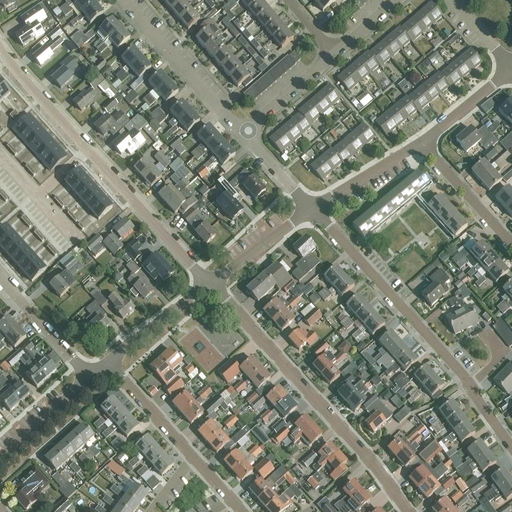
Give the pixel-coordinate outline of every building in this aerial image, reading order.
[(9,13),(17,8),(14,5),(15,4),(12,0),(0,0),(0,9),(2,12),(6,9),(9,13)] [(45,0),(50,8),(63,0),(45,0)] [(62,13),(69,7),(74,4),(79,0),(67,0),(65,2),(66,4),(59,9),(58,7),(52,11),(56,17),(62,13)] [(82,14),(95,4),(92,0),(79,0),(74,4),(82,13),(82,14)] [(171,11),(183,1),(181,0),(164,0),(163,1),(171,11)] [(215,7),(209,0),(203,0),(205,3),(205,2),(211,10),(215,7)] [(239,2),(237,0),(231,0),(221,10),(231,22),(235,18),(230,12),(237,6),(236,5),(239,2)] [(249,10),(260,0),(240,0),(240,1),(249,10)] [(257,20),(269,10),(260,0),(249,10),(257,20)] [(335,1),(334,0),(317,0),(314,2),(323,12),(335,1)] [(359,0),(351,0),(352,0),(359,9),(364,5),(359,0)] [(180,21),(191,11),(183,1),(171,11),(180,21)] [(420,12),(432,25),(442,16),(431,3),(420,12)] [(90,24),(103,14),(95,4),(82,14),(82,13),(77,17),(69,23),(73,27),(85,17),(90,24)] [(20,19),(26,28),(15,36),(23,47),(34,39),(36,41),(44,35),(38,26),(47,20),(38,6),(20,19)] [(69,7),(62,13),(65,17),(72,11),(69,7)] [(205,23),(210,19),(217,13),(214,9),(202,19),(205,23)] [(265,30),(277,19),(269,10),(257,20),(265,30)] [(191,11),(180,21),(188,30),(200,20),(191,11)] [(410,20),(422,34),(432,25),(420,12),(410,20)] [(121,29),(112,19),(100,30),(95,34),(92,30),(84,36),(75,45),(86,59),(93,53),(85,45),(96,35),(101,41),(94,47),(97,51),(121,29)] [(210,19),(205,23),(198,29),(202,34),(196,39),(204,49),(220,35),(222,34),(210,19)] [(225,19),(221,22),(227,29),(231,26),(225,19)] [(277,19),(265,30),(273,39),(285,29),(277,19)] [(412,42),(422,34),(410,20),(400,29),(411,41),(412,42)] [(240,31),(243,28),(237,21),(233,24),(240,31)] [(231,26),(227,29),(236,38),(239,35),(231,26)] [(411,41),(400,29),(399,27),(389,36),(401,50),(411,41)] [(50,54),(63,43),(58,37),(62,34),(57,28),(48,36),(53,41),(45,48),(45,47),(33,57),(40,66),(52,56),(50,54)] [(125,33),(121,29),(97,51),(101,54),(112,43),(118,49),(130,38),(129,38),(130,36),(127,32),(125,33)] [(285,29),(273,39),(281,49),(293,39),(285,29)] [(250,43),(254,40),(245,30),(242,33),(250,43)] [(84,36),(80,31),(70,39),(75,45),(84,36)] [(224,40),(220,36),(220,35),(204,49),(213,59),(224,49),(219,43),(224,40)] [(390,58),(401,50),(389,36),(379,45),(390,58)] [(244,48),(248,45),(242,38),(238,41),(244,48)] [(258,53),(262,49),(254,40),(250,43),(258,53)] [(252,58),(256,55),(250,47),(248,45),(244,48),(246,50),(252,58)] [(380,67),(390,58),(379,45),(369,54),(379,66),(380,67)] [(127,66),(130,69),(142,58),(134,49),(121,60),(127,66)] [(221,68),(232,58),(224,49),(213,59),(221,68)] [(262,49),(258,53),(264,60),(268,57),(262,49)] [(460,58),(471,72),(482,63),(470,49),(460,58)] [(369,74),(379,66),(369,54),(367,52),(357,61),(369,74)] [(294,53),(289,58),(294,64),(300,60),(294,53)] [(437,53),(431,58),(435,62),(440,58),(437,53)] [(287,56),(282,60),(290,69),(295,65),(294,64),(289,58),(287,56)] [(60,89),(72,79),(68,74),(77,66),(69,57),(61,64),(65,68),(52,79),(60,89)] [(260,67),(264,64),(258,57),(254,60),(260,67)] [(139,79),(151,68),(142,58),(130,69),(139,79)] [(229,78),(241,68),(232,58),(221,68),(229,78)] [(461,80),(471,72),(460,58),(450,66),(461,80)] [(99,72),(107,65),(102,59),(93,66),(99,72)] [(282,60),(277,65),(285,74),(290,69),(282,60)] [(359,83),(369,74),(357,61),(347,70),(359,83)] [(277,65),(273,69),(280,78),(285,74),(277,65)] [(104,78),(112,71),(108,66),(100,73),(104,78)] [(450,66),(439,75),(449,87),(450,89),(461,80),(450,66)] [(96,71),(92,67),(88,72),(92,76),(96,71)] [(241,68),(229,78),(237,87),(249,77),(241,68)] [(273,69),(268,73),(276,82),(280,78),(273,69)] [(115,76),(118,80),(126,74),(122,70),(115,76)] [(349,92),(359,83),(347,70),(337,78),(349,92)] [(112,98),(118,93),(106,80),(105,80),(97,72),(85,82),(93,91),(99,86),(105,92),(111,99),(112,98)] [(154,90),(157,94),(170,82),(161,73),(148,84),(154,90)] [(268,73),(263,77),(271,86),(276,82),(268,73)] [(126,74),(118,80),(121,84),(129,77),(126,74)] [(439,75),(438,74),(428,82),(439,95),(449,87),(439,75)] [(263,77),(258,82),(266,91),(271,86),(263,77)] [(132,91),(133,91),(142,83),(139,79),(129,88),(132,91)] [(408,85),(405,81),(398,86),(402,91),(408,85)] [(170,82),(157,94),(166,103),(178,92),(170,82)] [(258,82),(253,86),(261,95),(266,91),(258,82)] [(428,104),(439,95),(428,82),(417,90),(428,104)] [(0,83),(0,98),(2,101),(10,94),(0,83)] [(253,86),(248,90),(256,99),(261,95),(253,86)] [(330,108),(340,99),(329,86),(319,94),(330,108)] [(86,94),(85,93),(74,103),(81,111),(86,107),(87,108),(92,103),(91,102),(93,101),(91,99),(95,95),(90,90),(86,94)] [(248,90),(243,94),(251,103),(256,99),(248,90)] [(418,112),(428,104),(417,90),(407,99),(417,111),(418,112)] [(133,91),(132,91),(124,99),(129,105),(138,97),(133,91)] [(145,104),(154,97),(150,93),(149,94),(142,101),(145,104)] [(309,103),(320,117),(330,108),(319,94),(309,103)] [(157,101),(154,97),(145,104),(136,113),(138,115),(139,115),(144,111),(145,112),(149,108),(156,102),(157,101)] [(395,105),(407,119),(417,111),(407,99),(406,97),(395,105)] [(112,98),(111,99),(102,108),(107,114),(118,104),(112,98)] [(507,121),(511,116),(511,99),(508,104),(506,102),(501,106),(503,108),(498,112),(507,121)] [(174,127),(179,123),(191,112),(182,102),(170,113),(175,118),(168,124),(172,128),(174,127)] [(310,125),(320,117),(309,103),(298,112),(300,114),(310,125)] [(396,128),(407,119),(395,105),(385,114),(396,128)] [(154,121),(162,114),(158,109),(150,116),(154,121)] [(129,122),(120,112),(111,121),(107,116),(95,127),(103,136),(109,131),(113,136),(129,122)] [(179,123),(187,132),(200,121),(191,112),(179,123)] [(149,125),(155,133),(161,128),(158,125),(166,118),(162,114),(154,121),(149,125)] [(312,127),(310,125),(300,114),(290,122),(301,136),(312,127)] [(386,136),(396,128),(385,114),(375,122),(386,136)] [(155,133),(149,125),(142,118),(139,115),(138,115),(130,122),(139,132),(142,129),(149,136),(146,138),(150,143),(153,146),(152,147),(156,151),(165,144),(161,140),(155,133)] [(29,116),(13,130),(22,141),(39,126),(29,116)] [(491,125),(485,119),(481,123),(492,135),(496,131),(496,130),(500,127),(495,122),(491,125)] [(291,144),(301,136),(290,122),(279,131),(291,144)] [(352,133),(364,147),(374,138),(362,124),(352,133)] [(39,126),(22,141),(31,151),(48,136),(39,126)] [(205,147),(218,136),(209,126),(197,137),(205,147)] [(177,131),(174,127),(172,128),(161,138),(164,142),(170,137),(177,131)] [(493,138),(484,127),(475,134),(470,129),(456,141),(466,153),(479,142),(482,147),(493,138)] [(143,143),(133,131),(124,139),(123,137),(112,146),(121,155),(126,150),(130,155),(143,143)] [(281,153),(291,144),(279,131),(269,140),(281,153)] [(354,155),(364,147),(352,133),(342,142),(354,155)] [(504,148),(511,140),(511,133),(500,143),(504,148)] [(48,136),(31,151),(41,161),(44,159),(57,146),(48,136)] [(214,156),(226,145),(218,136),(205,147),(201,151),(205,155),(209,151),(214,156)] [(173,152),(183,143),(177,137),(167,146),(173,152)] [(344,164),(354,155),(342,142),(332,151),(342,162),(344,164)] [(234,165),(230,160),(235,155),(226,145),(214,156),(209,161),(213,165),(214,165),(218,161),(223,166),(220,168),(225,174),(234,165)] [(44,159),(41,161),(50,172),(67,157),(57,146),(44,159)] [(193,158),(193,157),(196,155),(201,151),(198,148),(190,155),(193,158)] [(488,162),(497,154),(491,148),(482,155),(488,162)] [(321,158),(332,171),(342,162),(332,151),(331,149),(321,158)] [(196,155),(193,157),(197,161),(205,155),(201,151),(196,155)] [(159,164),(165,158),(160,152),(154,158),(159,164)] [(494,164),(497,167),(505,161),(510,155),(507,152),(501,157),(494,164)] [(165,158),(159,164),(164,170),(171,164),(165,158)] [(322,180),(332,171),(321,158),(310,167),(322,180)] [(174,174),(183,165),(177,159),(169,167),(174,174)] [(142,178),(154,168),(146,160),(134,170),(142,178)] [(203,166),(196,173),(197,175),(198,174),(202,179),(209,174),(209,173),(207,171),(213,165),(209,161),(203,166)] [(480,182),(493,171),(484,161),(471,172),(480,182)] [(493,171),(480,182),(489,192),(501,181),(496,175),(500,171),(508,164),(505,161),(497,167),(493,171)] [(154,168),(142,178),(150,187),(161,177),(154,168)] [(178,195),(185,189),(189,185),(184,180),(190,175),(183,168),(171,179),(178,186),(173,190),(170,186),(159,196),(166,205),(178,195)] [(229,185),(234,190),(241,183),(244,187),(255,200),(260,196),(261,197),(262,197),(265,195),(265,194),(264,193),(265,191),(254,178),(251,181),(249,178),(251,176),(246,170),(229,185)] [(511,170),(502,179),(506,184),(511,178),(511,170)] [(79,171),(66,184),(72,191),(86,179),(79,171)] [(407,181),(419,196),(430,187),(428,185),(430,183),(426,177),(423,179),(417,172),(407,181)] [(86,179),(72,191),(79,198),(92,186),(86,179)] [(408,205),(419,196),(407,181),(396,190),(408,205)] [(38,211),(54,196),(41,183),(25,198),(38,211)] [(92,186),(79,198),(85,205),(99,193),(92,186)] [(227,196),(218,204),(221,208),(232,221),(243,211),(234,201),(239,196),(234,190),(230,186),(223,192),(227,196)] [(504,209),(511,202),(511,192),(508,188),(496,199),(504,209)] [(178,195),(166,205),(175,214),(178,211),(182,216),(197,203),(185,189),(178,195)] [(397,214),(408,205),(396,190),(385,199),(397,214)] [(99,193),(85,205),(92,213),(105,200),(99,193)] [(434,219),(449,206),(439,196),(434,201),(428,195),(419,204),(425,210),(426,209),(434,219)] [(386,223),(397,214),(385,199),(374,208),(386,223)] [(105,200),(92,213),(98,220),(112,208),(105,200)] [(201,201),(197,205),(201,210),(205,206),(201,201)] [(443,229),(458,216),(449,206),(434,219),(443,229)] [(376,232),(386,223),(374,208),(363,217),(376,232)] [(192,210),(183,218),(189,224),(197,232),(196,233),(207,244),(215,236),(205,225),(197,216),(198,216),(195,213),(192,210)] [(458,216),(443,229),(452,239),(467,227),(458,216)] [(365,241),(376,232),(363,217),(352,226),(365,241)] [(123,247),(118,242),(133,229),(124,220),(113,230),(115,233),(107,240),(108,240),(105,243),(98,235),(85,247),(93,256),(99,250),(101,252),(107,247),(114,255),(123,247)] [(31,233),(39,226),(36,221),(28,229),(31,233)] [(6,227),(0,232),(0,245),(13,234),(6,227)] [(13,234),(0,245),(0,247),(6,254),(20,241),(13,234)] [(298,282),(305,276),(319,263),(310,253),(315,248),(305,238),(293,249),(302,259),(295,265),(298,268),(291,274),(298,282)] [(20,241),(6,254),(12,261),(26,248),(20,241)] [(141,248),(135,241),(131,245),(124,251),(134,262),(140,256),(137,252),(141,248)] [(472,269),(490,253),(482,243),(465,258),(460,253),(451,260),(456,266),(460,270),(467,264),(472,269)] [(26,248),(12,261),(19,268),(32,256),(26,248)] [(439,257),(444,262),(449,258),(444,253),(439,257)] [(487,274),(499,263),(490,253),(472,269),(466,274),(470,278),(477,272),(477,273),(482,268),(487,274)] [(127,264),(132,260),(127,255),(122,259),(127,264)] [(160,259),(156,255),(142,268),(154,281),(159,277),(164,283),(173,274),(164,264),(165,262),(162,258),(160,259)] [(32,256),(19,268),(25,275),(39,263),(32,256)] [(74,272),(80,266),(72,257),(62,266),(68,272),(70,269),(74,272)] [(140,282),(134,275),(139,270),(131,262),(125,267),(131,274),(128,276),(130,278),(127,281),(134,288),(129,292),(135,299),(139,295),(144,300),(153,292),(142,280),(140,282)] [(39,263),(25,275),(32,283),(46,270),(39,263)] [(499,263),(487,274),(496,283),(508,272),(499,263)] [(282,289),(290,281),(276,264),(247,290),(257,302),(275,287),(279,291),(282,289)] [(332,288),(345,276),(336,266),(324,278),(332,288)] [(431,306),(444,295),(448,291),(443,285),(449,279),(440,269),(429,279),(434,285),(422,296),(431,306)] [(66,280),(69,277),(65,273),(60,278),(59,277),(49,287),(59,298),(71,287),(66,280)] [(118,284),(123,279),(118,273),(113,278),(118,284)] [(341,297),(354,286),(345,276),(332,288),(328,291),(321,298),(324,302),(332,296),(332,297),(337,293),(341,297)] [(463,285),(468,280),(464,277),(459,281),(463,285)] [(478,288),(486,281),(482,277),(475,284),(478,288)] [(295,286),(290,281),(282,289),(286,294),(295,286)] [(499,311),(511,299),(511,282),(502,291),(505,295),(501,299),(503,301),(496,308),(499,311)] [(454,295),(455,297),(460,295),(462,299),(472,295),(468,291),(464,286),(463,287),(458,291),(454,295)] [(321,298),(328,291),(325,288),(318,295),(321,298)] [(98,293),(95,289),(89,294),(101,308),(107,302),(98,293)] [(114,295),(108,300),(116,309),(114,311),(122,320),(128,314),(129,315),(133,312),(132,311),(133,310),(126,301),(122,304),(114,295)] [(296,306),(300,302),(296,297),(291,301),(296,306)] [(354,317),(367,306),(358,297),(346,308),(354,317)] [(455,297),(452,299),(455,307),(458,312),(467,329),(478,323),(469,306),(464,309),(461,301),(458,302),(455,297)] [(264,312),(272,322),(284,311),(288,307),(289,306),(287,304),(281,298),(276,302),(276,301),(264,312)] [(511,299),(499,311),(503,315),(510,308),(511,308),(511,299)] [(288,307),(291,310),(296,306),(291,301),(287,304),(289,306),(288,307)] [(99,335),(108,327),(100,319),(104,315),(93,302),(85,310),(91,316),(85,321),(99,335)] [(315,308),(312,303),(309,306),(309,305),(300,313),(305,319),(313,310),(315,308)] [(363,326),(375,315),(367,306),(354,317),(363,326)] [(309,327),(321,317),(315,310),(303,321),(309,327)] [(284,311),(272,322),(281,332),(293,321),(287,315),(284,311)] [(467,329),(458,312),(446,318),(455,335),(467,329)] [(384,325),(375,315),(363,326),(372,336),(384,325)] [(343,327),(350,321),(347,317),(340,324),(343,327)] [(0,343),(6,338),(18,328),(8,318),(0,325),(0,331),(1,333),(0,334),(0,343)] [(496,332),(504,325),(500,319),(497,321),(498,322),(492,327),(496,332)] [(350,321),(343,327),(346,331),(354,324),(350,321)] [(499,336),(508,329),(504,325),(496,332),(499,336)] [(180,340),(204,375),(223,362),(199,327),(180,340)] [(18,328),(6,338),(15,348),(26,337),(18,328)] [(307,335),(301,329),(297,333),(296,332),(288,340),(299,351),(307,344),(309,347),(317,339),(311,332),(307,335)] [(503,340),(511,334),(508,329),(499,336),(503,340)] [(362,334),(359,330),(351,337),(355,340),(362,334)] [(374,367),(400,343),(391,333),(379,344),(383,348),(378,353),(380,354),(370,362),(369,361),(367,363),(372,368),(373,367),(374,367)] [(511,333),(511,334),(503,340),(509,348),(511,345),(511,333)] [(337,349),(341,353),(343,356),(352,348),(346,341),(337,349)] [(25,356),(46,380),(56,370),(46,359),(41,363),(36,359),(29,352),(34,347),(29,342),(20,350),(25,356)] [(365,347),(361,342),(355,348),(359,352),(365,347)] [(318,358),(328,349),(324,343),(313,352),(318,358)] [(400,343),(376,364),(379,368),(382,365),(387,371),(396,363),(409,352),(400,343)] [(161,360),(172,372),(182,363),(171,350),(161,360)] [(6,352),(0,356),(4,361),(9,358),(6,352)] [(396,363),(387,371),(384,373),(388,377),(393,372),(395,374),(401,368),(405,373),(417,361),(409,352),(396,363)] [(321,376),(339,360),(343,356),(341,353),(333,361),(327,354),(313,367),(317,371),(316,373),(319,376),(321,376)] [(37,388),(46,380),(25,356),(21,359),(27,367),(31,372),(26,377),(37,388)] [(355,370),(363,364),(358,358),(353,363),(352,363),(340,374),(344,379),(346,379),(355,370)] [(229,359),(216,371),(227,383),(237,375),(240,378),(244,375),(249,380),(261,369),(260,368),(262,367),(258,363),(256,364),(252,359),(246,365),(243,362),(237,368),(229,359)] [(161,360),(151,369),(167,387),(164,390),(171,397),(184,386),(161,360)] [(339,360),(321,376),(330,386),(339,377),(335,371),(343,364),(342,363),(339,360)] [(502,371),(511,380),(511,362),(502,371)] [(0,371),(7,379),(14,372),(5,363),(0,367),(0,371)] [(364,363),(361,366),(366,372),(370,369),(364,363)] [(188,375),(194,370),(190,365),(184,370),(188,375)] [(423,388),(435,377),(427,367),(414,378),(423,388)] [(270,379),(261,369),(249,380),(244,384),(246,387),(247,388),(251,383),(257,390),(270,379)] [(188,376),(187,377),(191,380),(198,375),(194,370),(188,375),(187,376),(188,376)] [(507,394),(511,389),(511,380),(502,371),(493,381),(507,394)] [(397,386),(406,378),(402,374),(393,382),(397,386)] [(2,376),(0,377),(0,382),(4,387),(9,392),(19,404),(29,395),(19,383),(15,387),(10,382),(9,383),(2,376)] [(435,377),(423,388),(431,397),(444,386),(435,377)] [(190,392),(204,385),(201,378),(186,386),(190,392)] [(397,386),(391,392),(394,395),(400,390),(401,391),(410,383),(406,378),(397,386)] [(338,394),(346,403),(356,395),(364,388),(367,385),(362,380),(351,390),(348,385),(338,394)] [(238,386),(242,391),(246,387),(244,384),(242,382),(241,384),(238,386)] [(238,395),(242,391),(238,386),(234,390),(231,387),(226,391),(220,397),(219,396),(218,397),(224,403),(224,402),(235,392),(238,395)] [(157,391),(152,387),(148,391),(152,396),(157,391)] [(211,393),(209,390),(207,388),(206,388),(202,392),(207,397),(211,393)] [(366,390),(364,388),(356,395),(346,403),(354,412),(364,403),(360,399),(368,392),(366,390)] [(411,398),(418,392),(415,388),(408,395),(411,398)] [(266,399),(275,409),(287,398),(278,389),(266,399)] [(402,400),(407,396),(402,390),(397,394),(402,400)] [(185,394),(173,404),(182,415),(194,404),(194,403),(188,398),(192,395),(188,391),(185,394)] [(252,404),(260,397),(254,391),(247,398),(252,404)] [(19,404),(9,392),(0,400),(0,402),(10,413),(19,404)] [(202,401),(207,397),(202,392),(197,396),(199,398),(202,401)] [(418,392),(411,398),(407,401),(410,405),(421,395),(418,392)] [(260,397),(252,404),(249,406),(250,407),(248,409),(251,413),(254,411),(255,412),(265,402),(260,396),(260,397)] [(224,403),(218,397),(204,410),(209,416),(224,403)] [(110,419),(122,408),(113,398),(101,409),(110,419)] [(202,401),(199,398),(194,403),(194,404),(182,415),(191,425),(203,414),(198,408),(204,403),(202,401)] [(268,419),(268,420),(271,423),(280,414),(284,419),(296,409),(287,398),(275,409),(271,414),(268,411),(264,415),(268,419)] [(372,418),(365,425),(373,433),(392,416),(377,400),(365,411),(372,418)] [(446,423),(460,413),(452,402),(439,412),(446,423)] [(118,428),(130,417),(122,408),(110,419),(114,424),(110,428),(102,435),(106,440),(114,433),(114,432),(118,428)] [(454,433),(467,423),(460,413),(446,423),(454,433)] [(264,423),(268,420),(268,419),(264,415),(260,418),(264,423)] [(228,421),(233,426),(238,422),(237,421),(239,420),(237,417),(235,419),(233,416),(228,421)] [(288,438),(294,444),(301,438),(304,436),(303,435),(313,427),(309,423),(311,421),(307,416),(305,418),(304,417),(295,426),(298,429),(288,438)] [(130,417),(118,428),(127,438),(139,427),(130,417)] [(98,430),(105,423),(101,418),(93,425),(98,430)] [(428,422),(432,427),(437,423),(434,418),(428,422)] [(276,434),(284,428),(286,425),(281,420),(271,429),(276,434)] [(228,430),(233,426),(228,421),(223,425),(228,430)] [(236,425),(241,431),(245,428),(239,422),(236,425)] [(434,432),(442,426),(439,422),(437,423),(432,427),(431,428),(434,432)] [(208,444),(220,433),(211,423),(199,433),(208,444)] [(441,448),(444,446),(449,442),(451,444),(458,439),(461,444),(475,434),(467,423),(454,433),(441,442),(438,444),(439,445),(441,448)] [(74,434),(85,445),(94,437),(84,425),(74,434)] [(427,431),(422,425),(406,440),(404,438),(401,440),(399,442),(397,440),(387,450),(388,451),(388,452),(391,455),(392,455),(396,459),(427,431)] [(442,426),(434,432),(436,436),(444,430),(442,426)] [(248,434),(249,432),(250,432),(246,427),(241,431),(230,441),(235,446),(246,436),(248,434)] [(250,432),(249,432),(255,438),(261,432),(256,427),(250,432)] [(305,442),(309,446),(309,447),(321,436),(313,427),(303,435),(304,436),(301,438),(305,442)] [(284,428),(276,434),(276,435),(271,440),(276,445),(278,444),(279,445),(290,435),(284,428)] [(431,435),(427,431),(396,459),(400,463),(400,465),(402,467),(404,467),(404,468),(414,459),(412,456),(416,452),(415,450),(418,447),(417,446),(422,441),(423,442),(431,435)] [(220,433),(208,444),(217,454),(229,443),(220,433)] [(65,442),(75,454),(85,445),(74,434),(65,442)] [(115,449),(123,442),(118,437),(110,444),(115,449)] [(145,457),(157,447),(148,437),(136,448),(145,457)] [(422,460),(438,446),(434,441),(418,456),(422,460)] [(66,462),(75,454),(65,442),(55,451),(66,462)] [(468,467),(488,453),(481,442),(467,452),(470,456),(465,460),(467,462),(462,465),(456,470),(455,470),(458,474),(468,468),(468,467)] [(338,454),(330,445),(318,455),(322,459),(312,468),(317,473),(328,463),(338,454)] [(95,458),(100,454),(93,446),(88,450),(95,458)] [(261,451),(258,448),(257,446),(252,451),(256,456),(261,451)] [(305,446),(293,457),(299,464),(301,462),(312,453),(313,452),(309,447),(309,446),(307,448),(305,446)] [(443,451),(438,446),(422,460),(426,465),(443,451)] [(153,467),(165,456),(157,447),(145,457),(153,467)] [(250,457),(248,454),(242,448),(225,463),(233,472),(250,457)] [(56,471),(66,462),(55,451),(45,460),(56,471)] [(248,467),(256,460),(254,458),(256,456),(252,451),(248,454),(250,457),(233,472),(242,482),(252,472),(248,467)] [(317,458),(312,453),(301,462),(306,468),(317,458)] [(468,467),(468,468),(472,473),(479,469),(482,473),(496,463),(488,453),(468,467)] [(346,463),(338,454),(328,463),(324,466),(332,475),(330,477),(334,482),(347,470),(343,466),(346,463)] [(86,467),(90,462),(83,455),(79,459),(86,467)] [(165,456),(153,467),(162,476),(174,466),(165,456)] [(132,469),(140,462),(136,457),(128,464),(132,469)] [(258,475),(269,464),(264,459),(253,469),(258,475)] [(110,469),(120,477),(121,475),(124,472),(112,462),(103,470),(107,473),(110,469)] [(76,475),(81,471),(74,463),(69,467),(76,475)] [(435,474),(434,475),(430,478),(418,489),(427,499),(439,489),(435,484),(448,471),(446,469),(451,465),(449,463),(444,467),(443,466),(441,464),(437,468),(441,472),(436,476),(435,474)] [(269,464),(258,475),(263,480),(274,470),(269,464)] [(141,478),(149,471),(144,466),(137,473),(141,478)] [(38,471),(35,468),(15,487),(21,494),(15,499),(26,511),(35,503),(38,500),(36,498),(51,485),(49,484),(50,483),(39,471),(38,471)] [(432,472),(434,475),(435,474),(436,476),(441,472),(437,468),(433,472),(432,472)] [(279,477),(277,478),(281,483),(286,479),(284,476),(288,473),(284,469),(277,474),(279,477)] [(418,489),(430,478),(421,469),(409,479),(418,489)] [(511,480),(504,470),(491,480),(495,485),(491,488),(492,489),(482,496),(485,499),(495,493),(511,480)] [(65,498),(67,501),(76,492),(68,483),(72,479),(64,471),(60,475),(58,473),(52,478),(60,488),(58,490),(65,498)] [(307,482),(315,491),(320,486),(318,484),(323,480),(317,473),(312,477),(307,482)] [(121,475),(118,480),(126,487),(127,486),(130,482),(122,476),(121,475)] [(152,491),(160,484),(153,476),(145,483),(152,491)] [(468,489),(479,482),(475,477),(465,484),(468,489)] [(274,485),(258,500),(266,509),(280,497),(280,496),(275,491),(275,489),(281,483),(277,478),(272,482),(274,485)] [(274,485),(272,482),(269,479),(263,485),(260,481),(250,491),(258,500),(274,485)] [(462,494),(468,489),(461,479),(455,483),(462,494)] [(445,491),(453,484),(448,480),(441,486),(445,491)] [(481,480),(479,482),(468,489),(472,494),(484,486),(481,480)] [(506,501),(511,496),(511,480),(495,493),(494,494),(485,499),(479,504),(482,508),(493,500),(495,502),(503,496),(506,501)] [(338,511),(339,511),(341,511),(340,511),(361,492),(353,482),(343,492),(347,496),(339,503),(339,502),(333,507),(338,511)] [(127,496),(139,505),(147,495),(144,492),(135,485),(127,496)] [(291,501),(294,497),(297,500),(302,495),(293,485),(282,494),(280,496),(280,497),(266,509),(268,511),(282,511),(293,504),(291,501)] [(118,497),(122,492),(114,486),(110,491),(118,497)] [(459,499),(464,504),(468,500),(466,498),(471,493),(469,491),(464,495),(459,499)] [(357,511),(370,501),(361,492),(340,511),(341,511),(339,511),(357,511)] [(115,511),(114,511),(127,511),(119,506),(106,496),(102,501),(111,507),(115,511)] [(127,496),(119,506),(127,511),(134,511),(139,505),(127,496)] [(72,506),(67,501),(65,498),(59,504),(50,511),(66,511),(72,506)] [(437,505),(432,511),(449,511),(453,509),(444,499),(444,500),(442,498),(436,503),(437,505)] [(460,508),(464,504),(459,499),(455,503),(460,508)]
